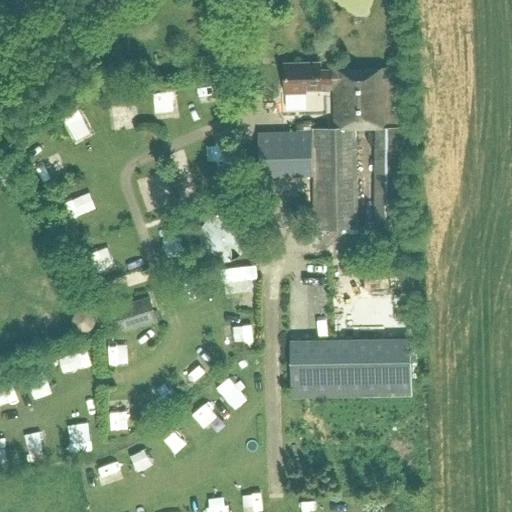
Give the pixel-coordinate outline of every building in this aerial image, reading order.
[(400,67),(387,68),(333,69),(320,70),(319,63),(285,64),(286,93),(306,93),(306,90),(320,89),(320,87),(334,87),(335,127),(313,128),(313,131),(258,133),(259,177),(314,175),(315,229),(357,228),(355,128),(375,127),(374,220),(378,220),(378,237),(399,237),(400,124),(400,67)] [(159,87),(160,107),(180,106),(179,86),(159,87)] [(101,123),(123,123),(123,95),(102,95),(101,123)] [(62,122),(70,140),(83,134),(75,117),(62,122)] [(42,164),(28,171),(33,183),(48,176),(42,164)] [(61,219),(76,213),(70,199),(55,205),(61,219)] [(229,214),(225,214),(221,214),(217,215),(214,217),(210,219),(207,222),(205,225),(203,229),(202,233),(202,236),(202,240),(203,244),(204,248),(206,251),(209,254),(212,257),(215,259),(219,261),(222,261),(226,262),(230,261),(234,260),(238,258),(241,256),(244,253),(246,250),(248,247),(249,243),(250,239),(249,235),(249,231),(247,227),(245,224),(243,221),(240,218),(236,216),(233,215),(229,214)] [(92,248),(75,252),(80,270),(97,265),(92,248)] [(87,273),(91,282),(107,275),(103,266),(87,273)] [(231,294),(251,293),(250,279),(230,280),(231,294)] [(184,297),(186,284),(172,282),(170,295),(184,297)] [(149,297),(116,308),(123,330),(156,320),(149,297)] [(82,311),(64,312),(65,324),(83,323),(82,311)] [(352,312),(330,330),(338,340),(361,323),(352,312)] [(228,318),(215,333),(227,344),(240,329),(228,318)] [(96,347),(97,363),(126,362),(126,345),(96,347)] [(183,355),(169,366),(184,385),(198,375),(183,355)] [(164,378),(144,391),(155,409),(175,396),(164,378)] [(102,421),(122,420),(121,399),(101,400),(102,421)]
